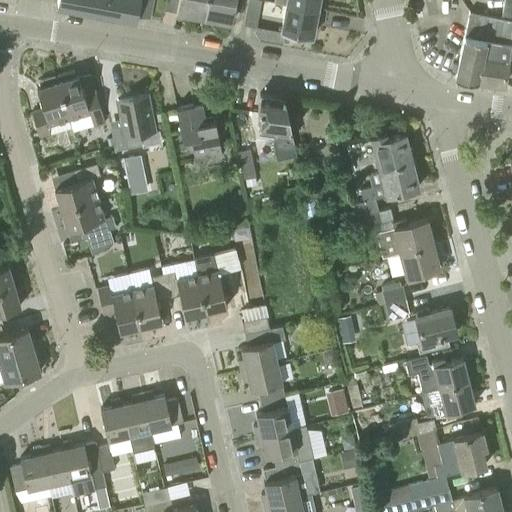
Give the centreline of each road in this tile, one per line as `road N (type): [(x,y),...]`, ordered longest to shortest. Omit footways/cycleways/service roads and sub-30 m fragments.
road 1 (residential): [(405,95),(3,25)]
road 2 (residential): [(79,375),(0,95)]
road 3 (residential): [(511,374),(439,100)]
road 4 (residential): [(79,375),(189,352),(226,511)]
